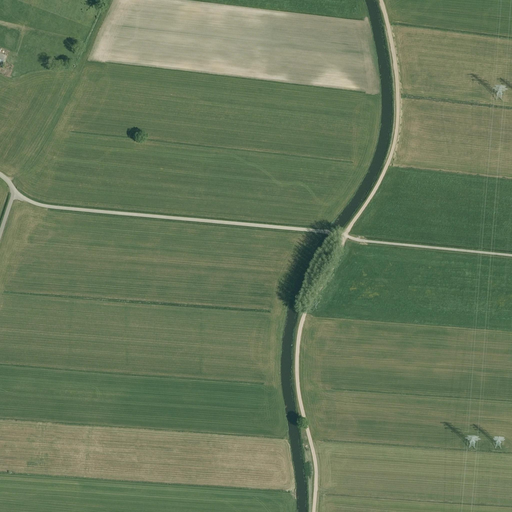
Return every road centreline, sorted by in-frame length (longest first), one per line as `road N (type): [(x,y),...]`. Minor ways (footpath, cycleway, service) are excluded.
road 1 (track): [(378,0),(390,43),(396,134),(298,339),(297,383),(316,471),(313,511)]
road 2 (unclassified): [(15,193),(49,207),(366,241)]
